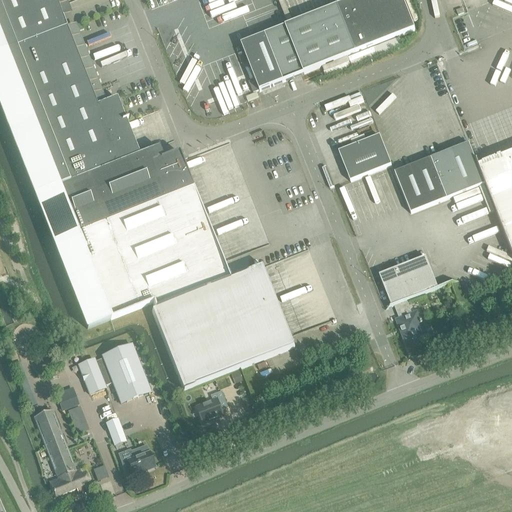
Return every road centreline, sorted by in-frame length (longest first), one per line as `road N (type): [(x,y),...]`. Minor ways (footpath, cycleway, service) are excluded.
road 1 (unclassified): [(405,391),(118,511)]
road 2 (unclassified): [(405,391),(288,107)]
road 3 (unclassified): [(131,0),(185,132),(200,140),(288,107)]
road 4 (unclassified): [(288,107),(444,44),(427,0)]
road 5 (unknown): [(511,100),(477,99),(444,44),(478,47),(511,33)]
road 6 (unknown): [(331,210),(310,218),(335,297),(347,308),(368,303)]
